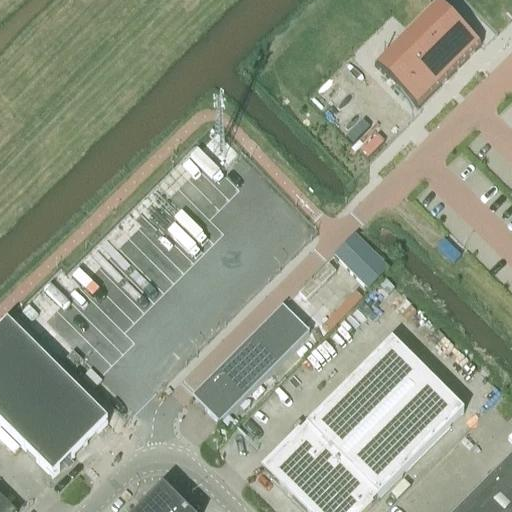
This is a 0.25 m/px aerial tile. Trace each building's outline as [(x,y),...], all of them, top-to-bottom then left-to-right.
[(436,5),(373,68),(417,112),(480,49),(436,5)] [(354,238),(333,259),(366,294),(388,273),(354,238)] [(295,324),(289,330),(276,317),(194,399),(206,411),(203,414),(218,428),(309,338),(295,324)] [(107,427),(6,327),(0,333),(0,430),(52,482),(107,427)] [(301,511),(367,511),(463,416),(391,345),(263,473),(301,511)] [(75,372),(82,365),(72,355),(65,362),(75,372)] [(196,415),(187,406),(170,423),(183,436),(191,427),(187,423),(196,415)] [(511,511),(511,458),(458,511),(511,511)] [(180,511),(162,493),(143,511),(180,511)] [(0,511),(10,511),(0,501),(0,511)]
